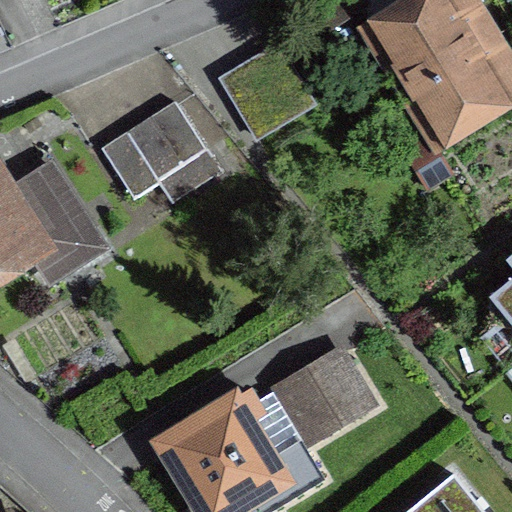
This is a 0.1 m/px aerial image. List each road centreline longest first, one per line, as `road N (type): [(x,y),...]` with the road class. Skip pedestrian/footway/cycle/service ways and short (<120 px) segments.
road 1 (unclassified): [(0,98),(236,0)]
road 2 (residential): [(99,511),(0,420)]
